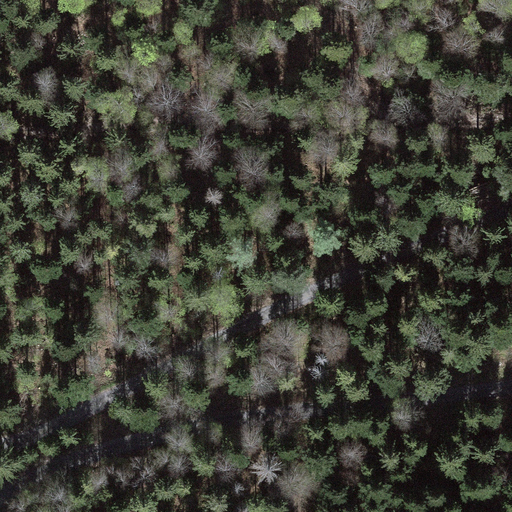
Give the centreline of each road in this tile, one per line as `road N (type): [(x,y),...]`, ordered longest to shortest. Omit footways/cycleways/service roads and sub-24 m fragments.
road 1 (unclassified): [(511,204),(354,269),(0,447)]
road 2 (unclassified): [(0,495),(36,473),(146,441),(511,380)]
road 3 (track): [(0,129),(511,127)]
road 4 (track): [(473,386),(285,511)]
